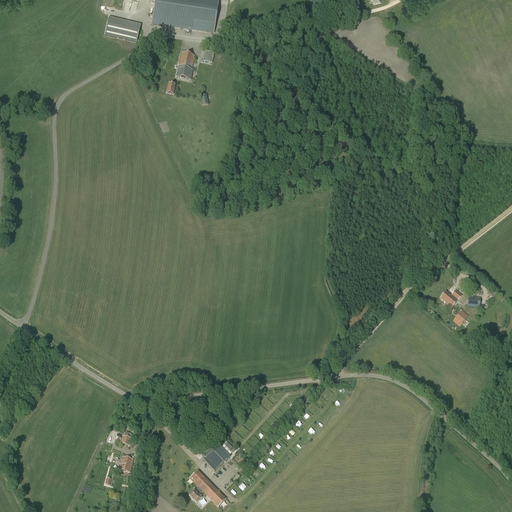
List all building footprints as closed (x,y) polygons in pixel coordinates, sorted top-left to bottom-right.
[(219,0),(155,0),(151,25),(214,34),(219,0)] [(141,25),(109,18),(104,36),(136,43),(141,25)] [(192,70),(195,57),(183,54),(177,78),(190,81),(193,70),(192,70)] [(175,86),(168,84),(166,94),(173,96),(175,86)] [(451,296),(446,292),(440,299),(445,304),(451,309),(460,297),(454,292),(451,296)] [(480,299),(468,297),(467,308),(479,309),(480,299)] [(453,322),(460,327),(468,317),(461,311),(453,322)] [(120,444),(130,447),(132,440),(123,437),(120,444)] [(223,444),(231,453),(233,451),(225,442),(223,444)] [(203,460),(214,472),(231,457),(218,443),(203,456),(205,459),(203,460)] [(119,464),(118,470),(130,473),(133,460),(123,458),(121,465),(119,464)] [(197,505),(206,496),(218,508),(226,500),(198,472),(190,480),(198,488),(189,497),(197,505)]
